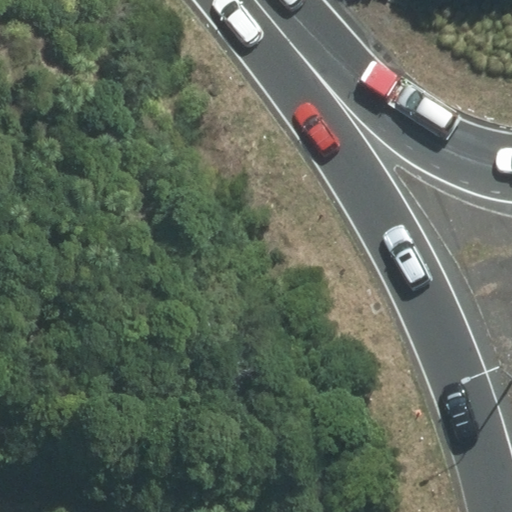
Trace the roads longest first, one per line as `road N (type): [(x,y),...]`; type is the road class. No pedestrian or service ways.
road 1 (motorway): [(497,511),(472,405),(406,247),(248,0)]
road 2 (motorway): [(511,170),(420,125),(296,0)]
